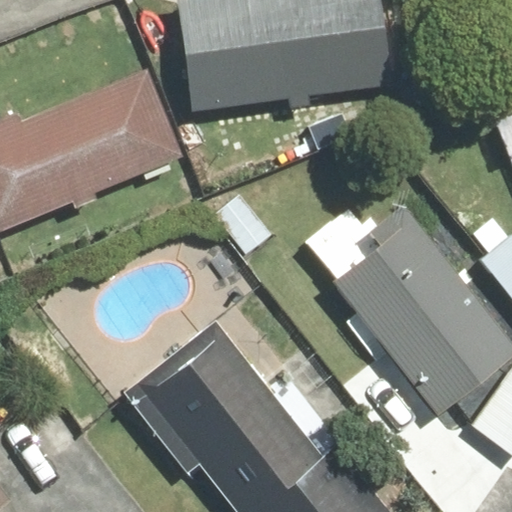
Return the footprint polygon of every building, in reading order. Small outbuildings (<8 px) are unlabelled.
[(180,0),(193,104),(290,92),(292,104),(315,101),(314,89),(394,80),(384,0),(180,0)] [(0,114),(0,224),(77,193),(80,201),(104,191),(101,184),(188,149),(153,62),(25,114),(22,105),(0,114)] [(237,175),(203,202),(249,259),(283,232),(237,175)] [(495,251),(483,262),(511,296),(511,212),(508,207),(478,232),(495,251)] [(511,329),(420,212),(337,275),(443,411),(511,358),(511,329)] [(324,451),(221,314),(126,384),(189,469),(206,457),(246,511),(398,511),(342,437),(324,451)] [(511,375),(475,423),(511,452),(511,375)] [(0,472),(0,511),(5,511),(2,507),(17,494),(0,472)]
